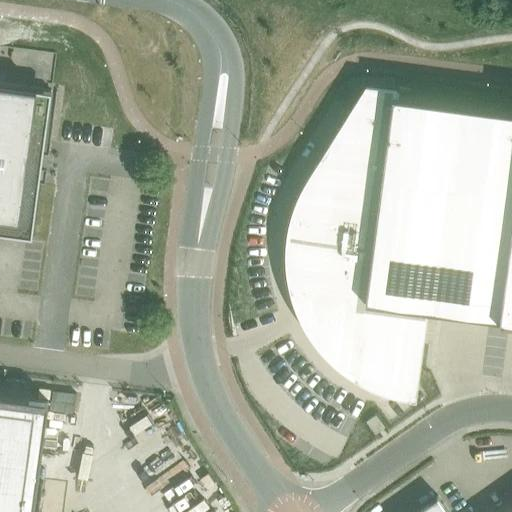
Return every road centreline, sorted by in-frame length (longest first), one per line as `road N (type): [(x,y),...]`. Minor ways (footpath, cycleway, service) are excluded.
road 1 (unclassified): [(511,409),(457,414),(318,511)]
road 2 (unclassified): [(202,360),(140,374),(0,355)]
road 3 (unknown): [(129,177),(113,316),(52,318)]
road 4 (unclassified): [(285,511),(227,423),(202,360)]
road 5 (unclassified): [(225,88),(205,126),(198,187),(204,227)]
road 6 (unclassified): [(204,227),(223,185),(225,88)]
road 7 (unclassified): [(202,360),(196,282),(204,227)]
road 8 (unclassified): [(225,88),(221,50),(205,23),(157,0)]
